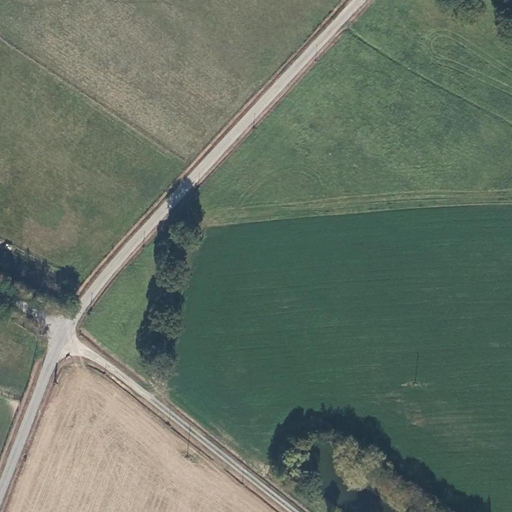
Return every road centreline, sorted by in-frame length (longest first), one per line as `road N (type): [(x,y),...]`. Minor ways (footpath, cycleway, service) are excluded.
road 1 (unclassified): [(63,337),(116,259),(359,0)]
road 2 (unclassified): [(293,511),(63,337)]
road 3 (unclassified): [(0,488),(63,337)]
